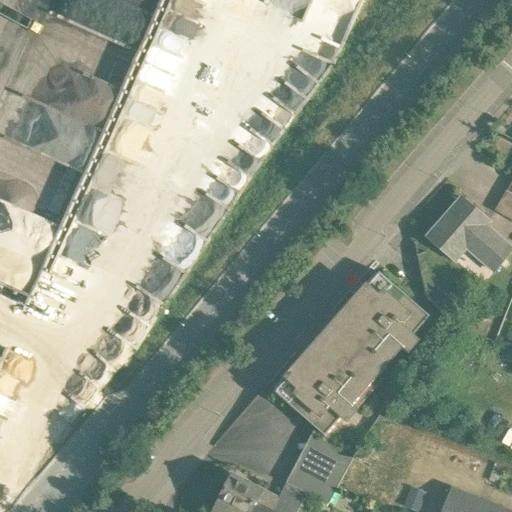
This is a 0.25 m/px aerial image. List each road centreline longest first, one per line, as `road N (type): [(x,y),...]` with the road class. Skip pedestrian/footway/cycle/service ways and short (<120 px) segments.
road 1 (unclassified): [(39,511),(471,0)]
road 2 (unclassified): [(125,511),(237,374),(263,368),(511,70)]
